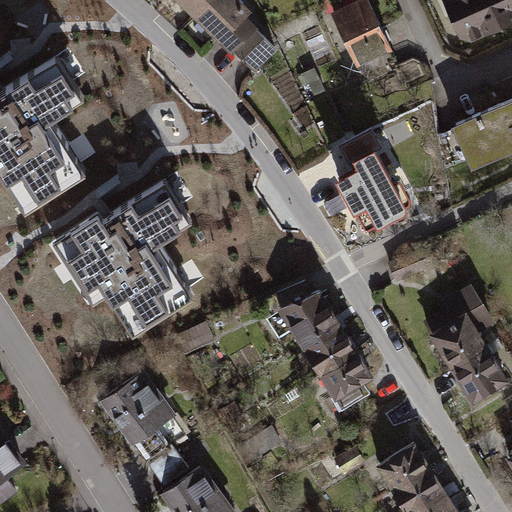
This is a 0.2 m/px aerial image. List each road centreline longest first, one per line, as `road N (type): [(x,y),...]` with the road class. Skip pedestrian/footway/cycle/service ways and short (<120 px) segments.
road 1 (residential): [(506,511),(349,272),(193,62),(120,0)]
road 2 (residential): [(120,511),(0,320)]
